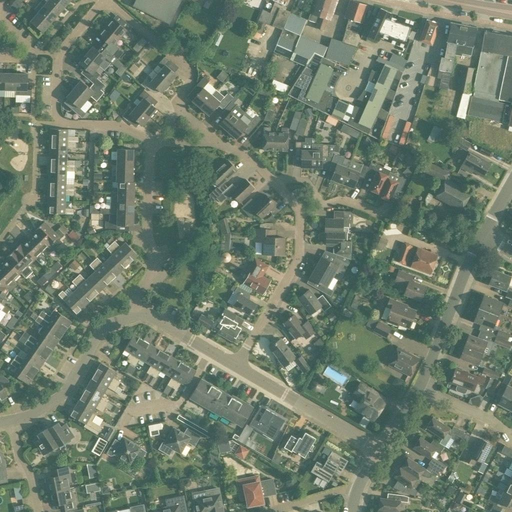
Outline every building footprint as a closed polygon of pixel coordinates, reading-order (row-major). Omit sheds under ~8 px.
[(20,4),(23,1),(21,0),(16,0),(10,8),(16,13),(23,6),(20,4)] [(64,7),(55,0),(49,0),(45,5),(57,16),(64,7)] [(136,0),(133,6),(169,23),(180,0),(136,0)] [(337,0),(314,0),(309,16),(308,20),(317,24),(316,27),(324,30),(327,20),(330,21),(337,0)] [(323,40),(320,52),(327,54),(326,58),(349,65),(360,39),(358,33),(366,6),(350,1),(345,17),(349,19),(346,29),(346,30),(342,42),(331,39),(330,42),(323,40)] [(38,14),(50,24),(57,16),(45,5),(41,2),(34,10),(38,14)] [(270,12),(266,23),(282,30),(282,29),(283,29),(286,22),(285,22),(289,13),(290,12),(273,5),(270,12)] [(266,23),(270,12),(263,9),(254,31),(255,32),(260,34),(261,34),(266,23)] [(397,16),(391,14),(391,13),(380,9),(368,36),(378,41),(379,38),(380,38),(387,41),(405,48),(408,38),(410,31),(411,31),(414,21),(398,16),(397,16)] [(286,22),(283,29),(299,35),(305,20),(289,13),(285,22),(286,22)] [(30,23),(42,33),(50,24),(38,14),(30,23)] [(124,29),(112,19),(105,28),(118,39),(125,32),(127,33),(132,28),(128,24),(124,29)] [(438,25),(427,21),(420,41),(431,45),(438,25)] [(439,89),(447,90),(454,54),(456,43),(455,43),(456,39),(460,40),(463,26),(451,23),(447,42),(444,58),(441,58),(437,79),(441,79),(439,89)] [(456,43),(454,54),(469,57),(469,54),(470,55),(471,46),(472,46),(474,33),(475,28),(463,26),(460,40),(456,39),(455,43),(456,43)] [(114,45),(118,39),(105,28),(98,36),(104,41),(101,46),(106,50),(116,59),(122,52),(114,45)] [(282,29),(282,30),(273,52),(290,59),(296,45),(311,51),(315,42),(299,35),(283,29),(282,29)] [(511,35),(484,31),(483,32),(484,32),(483,33),(481,52),(473,91),(474,92),(473,97),(511,105),(511,35)] [(260,34),(255,32),(253,37),(259,40),(261,34),(260,34)] [(142,38),(138,43),(143,47),(147,42),(142,38)] [(93,47),(85,56),(98,66),(102,62),(107,67),(110,63),(117,69),(121,65),(109,54),(105,58),(93,47)] [(314,53),(308,61),(319,66),(314,77),(314,78),(326,83),(334,87),(334,88),(334,86),(335,85),(335,83),(336,82),(336,81),(337,80),(338,79),(339,77),(338,77),(330,73),(335,63),(314,53)] [(88,77),(91,79),(90,81),(101,91),(105,86),(97,79),(100,75),(99,74),(100,74),(95,70),(98,66),(85,56),(78,64),(90,74),(88,77)] [(161,68),(156,74),(168,84),(176,75),(164,65),(167,61),(163,57),(156,65),(161,68)] [(133,72),(138,67),(133,63),(128,68),(133,72)] [(385,64),(385,65),(380,74),(372,71),(372,70),(371,70),(367,81),(368,82),(368,81),(376,84),(388,89),(393,78),(400,81),(403,72),(385,64)] [(474,69),(462,66),(457,92),(463,93),(456,117),(464,119),(471,94),(469,93),(474,69)] [(314,77),(302,72),(297,79),(311,86),(303,103),(314,108),(320,96),(329,100),(330,97),(331,97),(332,94),(323,90),(326,83),(314,78),(314,77)] [(16,91),(17,75),(6,74),(5,90),(16,90),(16,91)] [(169,87),(168,85),(168,84),(156,74),(151,79),(147,75),(140,83),(145,87),(148,83),(160,93),(164,89),(166,90),(169,87)] [(27,91),(27,75),(17,75),(16,91),(16,90),(15,96),(31,97),(32,91),(27,91)] [(211,96),(216,90),(207,84),(209,81),(204,77),(195,88),(200,92),(192,102),(200,109),(211,96)] [(271,88),(286,92),(288,84),(273,80),(271,88)] [(103,93),(101,91),(90,81),(89,82),(92,84),(89,88),(81,81),(74,90),(86,100),(90,96),(97,102),(104,93),(103,93)] [(376,84),(372,94),(364,90),(364,89),(363,91),(362,93),(360,95),(359,97),(357,99),(356,99),(357,100),(357,99),(367,104),(379,109),(379,108),(384,97),(393,101),(396,92),(388,89),(376,84)] [(261,86),(259,92),(265,95),(267,88),(261,86)] [(114,89),(108,98),(114,101),(120,92),(114,89)] [(79,108),(86,100),(74,90),(66,98),(74,105),(71,110),(81,118),(85,114),(79,108)] [(140,101),(135,106),(149,118),(156,109),(145,99),(148,95),(143,90),(136,98),(140,101)] [(209,116),(218,105),(224,110),(230,102),(230,101),(233,97),(228,93),(224,97),(216,90),(211,96),(200,109),(209,116)] [(348,105),(331,97),(330,97),(329,100),(320,96),(314,108),(323,113),(326,107),(333,110),(330,116),(341,122),(344,115),(350,117),(347,124),(356,129),(362,116),(352,112),(351,114),(345,112),(348,105)] [(471,97),(467,115),(509,125),(509,124),(511,124),(511,105),(473,97),(471,97)] [(219,125),(228,132),(244,113),(230,102),(224,110),(221,113),(226,117),(219,125)] [(355,106),(352,112),(362,116),(356,129),(367,135),(375,117),(386,121),(389,113),(379,108),(379,109),(367,104),(364,110),(355,106)] [(142,126),(149,118),(135,106),(131,111),(128,108),(121,116),(126,120),(130,116),(142,126)] [(264,121),(270,123),(274,112),(272,111),(268,110),(264,121)] [(252,120),(244,113),(228,132),(236,139),(243,131),(248,135),(261,119),(256,115),(252,120)] [(337,121),(328,117),(325,121),(334,126),(337,121)] [(290,129),(295,131),(299,120),(293,118),(290,129)] [(300,118),(295,133),(302,136),(307,121),(300,118)] [(460,135),(467,137),(471,123),(465,121),(460,135)] [(343,124),(340,130),(356,138),(359,132),(343,124)] [(446,132),(433,126),(427,140),(433,142),(435,138),(439,136),(444,139),(446,132)] [(275,151),(275,133),(270,133),(271,128),(264,128),(264,133),(263,133),(263,151),(275,151)] [(281,128),(281,133),(275,133),(275,151),(287,152),(287,134),(287,128),(281,128)] [(68,130),(50,129),(49,141),(78,142),(78,137),(68,137),(68,130)] [(300,168),(311,168),(311,151),(312,145),(313,138),(305,138),(305,142),(296,142),(295,156),(301,156),(300,168)] [(466,152),(471,144),(460,138),(456,145),(466,152)] [(82,148),(82,144),(78,144),(78,142),(49,141),(49,154),(67,154),(67,148),(82,148)] [(312,145),(311,151),(311,168),(321,169),(322,157),(332,158),(333,152),(334,146),(312,145)] [(111,152),(116,152),(116,161),(133,161),(133,150),(117,150),(117,147),(111,147),(111,152)] [(481,148),(479,152),(490,158),(492,153),(481,148)] [(482,177),(490,164),(469,152),(460,168),(468,172),(469,170),(482,177)] [(67,161),(67,154),(49,154),(49,166),(75,166),(80,167),(80,161),(67,161)] [(331,179),(342,184),(351,160),(334,154),(329,166),(335,168),(331,179)] [(111,165),(116,165),(116,171),(132,172),(133,161),(116,161),(111,160),(111,165)] [(208,195),(211,202),(227,188),(223,183),(236,171),(226,160),(208,177),(217,186),(212,191),(208,195)] [(368,167),(351,160),(342,184),(354,188),(358,177),(364,179),(368,167)] [(420,173),(421,171),(444,182),(435,198),(461,211),(470,193),(446,180),(449,172),(424,161),(423,164),(419,163),(417,167),(416,167),(415,171),(420,173)] [(379,196),(390,171),(370,162),(369,168),(368,167),(364,179),(365,179),(362,187),(379,194),(378,196),(379,196)] [(75,166),(49,166),(48,178),(66,178),(66,172),(75,172),(75,171),(75,166)] [(403,174),(407,178),(411,174),(407,169),(403,174)] [(116,171),(116,178),(110,178),(110,182),(118,183),(118,182),(132,183),(132,172),(116,171)] [(390,171),(379,196),(390,201),(397,204),(403,192),(401,191),(406,180),(390,173),(390,171)] [(66,178),(48,178),(48,190),(74,191),(74,185),(66,185),(66,178)] [(227,188),(211,202),(212,203),(216,199),(220,203),(225,198),(230,193),(239,203),(254,189),(245,179),(236,188),(232,184),(227,188)] [(112,188),(112,192),(117,192),(117,193),(133,193),(134,183),(132,183),(118,182),(118,183),(118,188),(112,188)] [(74,191),(48,190),(47,202),(65,202),(66,196),(74,196),(74,191)] [(117,192),(112,192),(111,192),(110,203),(117,204),(133,204),(133,193),(117,193),(117,192)] [(239,210),(240,213),(243,211),(250,219),(256,214),(261,219),(275,206),(264,195),(256,203),(251,198),(241,209),(239,210)] [(73,209),(65,209),(65,202),(47,202),(47,214),(65,214),(73,215),(73,209)] [(109,214),(133,214),(133,204),(117,204),(110,203),(110,209),(100,208),(100,213),(109,213),(109,214)] [(90,207),(90,220),(100,219),(99,206),(90,207)] [(342,233),(342,228),(349,228),(349,212),(344,212),(343,218),(335,217),(335,220),(325,219),(325,233),(342,233)] [(132,226),(133,214),(109,214),(109,222),(105,222),(105,229),(117,229),(117,226),(132,226)] [(218,219),(221,233),(229,232),(227,217),(218,219)] [(432,220),(431,224),(447,230),(450,222),(443,220),(442,223),(432,220)] [(44,222),(36,231),(50,245),(59,237),(60,239),(64,235),(58,229),(55,233),(44,222)] [(256,242),(256,254),(284,255),(284,238),(272,237),(272,230),(259,229),(255,229),(254,242),(256,242)] [(50,246),(50,245),(36,231),(36,232),(29,239),(47,257),(54,250),(50,246)] [(351,255),(352,241),(344,241),(344,233),(342,233),(325,233),(326,233),(326,246),(334,246),(334,248),(335,248),(335,254),(351,255)] [(218,249),(229,249),(229,234),(218,234),(218,249)] [(21,245),(35,260),(40,255),(42,257),(45,255),(47,257),(29,239),(22,246),(21,245)] [(115,242),(111,246),(128,264),(137,256),(125,243),(121,248),(115,242)] [(386,245),(378,242),(376,248),(383,250),(386,245)] [(128,264),(111,246),(110,247),(107,243),(104,246),(107,250),(113,255),(108,260),(119,273),(128,264)] [(407,258),(411,246),(403,243),(396,261),(430,274),(437,255),(417,248),(413,260),(407,258)] [(35,260),(21,245),(13,252),(28,267),(35,260)] [(33,272),(28,267),(13,252),(6,258),(7,260),(21,273),(26,278),(33,272)] [(321,257),(315,268),(332,277),(335,272),(337,274),(338,272),(342,274),(347,264),(335,257),(332,263),(321,257)] [(93,262),(111,281),(119,273),(108,260),(103,264),(97,258),(93,262)] [(0,266),(13,281),(21,273),(7,260),(0,266)] [(74,271),(80,266),(75,260),(69,265),(74,271)] [(244,283),(261,293),(269,281),(259,275),(261,272),(263,273),(266,267),(255,260),(249,271),(251,272),(244,283)] [(90,277),(102,289),(111,281),(93,262),(90,266),(96,272),(90,277)] [(17,286),(13,281),(0,266),(0,281),(9,291),(11,292),(17,286)] [(333,292),(326,287),(332,277),(315,268),(309,278),(320,284),(317,290),(330,297),(333,292)] [(511,277),(494,270),(488,284),(507,292),(505,297),(511,299),(511,287),(507,285),(511,277)] [(399,271),(394,282),(407,286),(404,293),(420,299),(425,286),(411,281),(412,276),(399,271)] [(76,279),(93,297),(102,289),(90,277),(86,281),(80,275),(76,279)] [(73,293),(85,306),(93,297),(76,279),(73,282),(78,288),(73,293)] [(0,303),(0,304),(3,300),(9,291),(0,281),(0,303)] [(49,285),(45,290),(50,294),(54,290),(49,285)] [(298,299),(310,315),(320,307),(324,312),(331,306),(322,295),(317,300),(309,290),(298,299)] [(76,314),(85,306),(73,293),(68,297),(62,291),(58,295),(76,314)] [(249,315),(255,304),(239,294),(232,305),(249,315)] [(358,297),(354,295),(349,306),(356,309),(359,301),(357,300),(358,297)] [(486,297),(481,309),(497,316),(502,303),(486,297)] [(391,308),(386,321),(397,325),(398,323),(409,328),(415,311),(400,305),(400,303),(389,299),(387,306),(391,308)] [(0,310),(7,315),(10,311),(0,304),(0,303),(0,310)] [(497,316),(481,309),(479,308),(474,321),(491,328),(495,315),(497,316)] [(219,323),(222,324),(217,334),(230,341),(233,337),(235,338),(241,329),(241,328),(236,326),(238,324),(233,321),(236,316),(225,309),(221,315),(223,316),(223,317),(222,317),(221,319),(222,319),(219,323)] [(42,312),(39,317),(63,334),(71,322),(54,310),(49,317),(42,312)] [(35,321),(39,317),(34,313),(30,318),(35,321)] [(213,322),(201,315),(197,323),(208,330),(213,322)] [(283,324),(295,339),(301,334),(306,340),(316,332),(307,321),(302,325),(294,315),(283,324)] [(391,328),(378,321),(379,319),(372,315),(366,326),(374,330),(373,332),(386,339),(391,328)] [(41,335),(56,345),(63,334),(39,317),(35,321),(43,327),(38,333),(41,335)] [(7,327),(11,330),(15,325),(10,322),(7,327)] [(510,335),(498,330),(495,337),(507,342),(507,341),(510,335)] [(24,332),(21,336),(27,340),(30,336),(24,332)] [(27,340),(49,355),(56,345),(41,335),(37,341),(30,336),(27,340)] [(126,361),(130,364),(144,341),(133,335),(124,350),(130,354),(126,361)] [(464,346),(482,353),(485,347),(489,348),(492,342),(487,340),(486,341),(468,335),(468,337),(467,337),(466,337),(464,341),(465,342),(464,346)] [(27,340),(21,336),(19,341),(24,345),(27,340)] [(510,349),(511,343),(511,342),(507,341),(507,342),(495,337),(493,342),(510,349)] [(270,348),(284,367),(295,358),(280,339),(270,348)] [(324,344),(320,339),(315,343),(318,348),(324,344)] [(27,355),(42,365),(49,355),(27,340),(24,345),(31,349),(27,355)] [(145,362),(154,347),(144,341),(130,364),(135,366),(139,359),(145,362)] [(484,362),(479,360),(482,353),(464,346),(463,350),(462,349),(461,350),(459,354),(460,355),(461,355),(460,358),(477,364),(477,366),(482,368),(484,362)] [(147,383),(165,353),(154,347),(145,362),(151,366),(147,373),(143,380),(147,383)] [(388,365),(409,376),(419,358),(397,347),(388,365)] [(166,375),(175,359),(165,353),(147,383),(152,386),(156,379),(160,371),(166,375)] [(13,360),(35,375),(42,365),(27,355),(23,360),(16,355),(13,360)] [(303,373),(310,369),(301,357),(295,362),(303,373)] [(320,367),(327,365),(324,357),(318,359),(320,367)] [(172,388),(185,365),(175,359),(166,375),(172,378),(167,386),(163,393),(168,395),(172,388)] [(28,385),(35,375),(13,360),(10,364),(18,369),(14,375),(28,385)] [(100,364),(94,374),(117,387),(121,389),(123,385),(112,378),(116,372),(100,364)] [(129,365),(126,372),(132,375),(135,369),(129,365)] [(196,371),(185,365),(172,388),(177,391),(181,384),(187,387),(196,371)] [(497,380),(500,374),(484,368),(481,374),(497,380)] [(478,377),(455,369),(450,382),(473,391),(476,382),(483,384),(485,378),(478,375),(478,377)] [(0,400),(7,397),(0,385),(5,383),(7,384),(9,381),(0,374),(0,400)] [(117,387),(94,374),(88,384),(104,393),(107,388),(114,392),(117,387)] [(498,404),(510,410),(511,405),(511,388),(511,385),(511,376),(507,374),(501,386),(506,388),(498,404)] [(189,398),(207,408),(218,389),(201,379),(189,398)] [(315,390),(318,389),(320,386),(319,383),(316,381),(313,382),(311,384),(312,388),(315,390)] [(490,393),(495,395),(501,383),(496,381),(490,393)] [(104,393),(88,384),(82,395),(108,410),(109,410),(105,408),(107,403),(100,399),(104,393)] [(352,398),(360,403),(356,409),(373,420),(383,405),(371,398),(374,393),(361,384),(352,398)] [(231,397),(218,389),(207,408),(220,416),(221,415),(224,417),(236,397),(232,395),(231,397)] [(108,410),(82,395),(76,406),(91,414),(95,408),(106,415),(108,410)] [(253,408),(236,397),(224,417),(242,427),(253,408)] [(118,408),(112,405),(109,410),(115,414),(118,408)] [(95,416),(91,414),(76,406),(70,416),(85,425),(84,427),(97,435),(101,428),(91,423),(95,416)] [(256,414),(249,426),(265,436),(267,432),(275,437),(283,423),(275,418),(277,416),(265,409),(261,417),(256,414)] [(178,415),(176,419),(214,441),(216,438),(178,415)] [(439,443),(433,440),(444,447),(445,447),(450,439),(459,443),(464,433),(454,428),(453,430),(433,418),(426,429),(442,439),(439,443)] [(158,434),(157,429),(162,428),(161,422),(147,425),(150,436),(158,434)] [(48,429),(47,429),(61,451),(65,449),(66,442),(72,438),(69,434),(71,432),(66,424),(61,428),(58,424),(48,430),(48,429)] [(104,439),(109,442),(115,431),(111,428),(104,439)] [(185,445),(189,444),(194,447),(200,436),(187,428),(183,434),(174,429),(165,444),(162,442),(158,450),(169,456),(173,449),(180,454),(185,445)] [(60,450),(61,451),(47,429),(37,435),(40,439),(35,443),(40,451),(42,449),(45,454),(51,451),(57,452),(60,450)] [(243,430),(237,440),(244,444),(250,434),(243,430)] [(285,448),(294,453),(295,452),(305,458),(309,452),(311,453),(314,447),(312,445),(315,439),(305,433),(301,439),(300,438),(298,440),(291,437),(285,448)] [(100,455),(107,442),(99,438),(92,451),(100,455)] [(115,440),(106,454),(110,457),(115,456),(115,455),(130,464),(135,455),(142,459),(146,452),(124,439),(121,443),(115,440)] [(444,447),(433,440),(430,445),(420,439),(414,449),(430,459),(435,451),(439,454),(444,447)] [(473,465),(476,460),(483,463),(492,445),(481,440),(475,453),(469,450),(464,461),(473,465)] [(219,453),(230,451),(228,441),(217,443),(219,453)] [(244,459),(249,450),(241,445),(236,454),(244,459)] [(511,457),(511,455),(511,448),(503,445),(500,452),(511,457)] [(324,466),(317,461),(311,471),(328,482),(334,472),(340,475),(348,461),(332,452),(324,466)] [(433,458),(428,466),(429,466),(427,470),(409,459),(402,469),(401,469),(418,479),(422,474),(428,478),(430,478),(432,474),(436,477),(439,472),(442,474),(447,466),(433,458)] [(95,466),(87,465),(89,479),(98,477),(95,466)] [(49,484),(51,492),(70,488),(69,483),(71,482),(68,467),(56,469),(57,476),(49,478),(50,484),(49,484)] [(395,478),(398,480),(407,487),(403,493),(415,496),(417,491),(415,489),(421,481),(418,479),(401,469),(395,478)] [(501,478),(511,483),(511,474),(511,478),(503,474),(501,478)] [(258,477),(247,479),(248,485),(238,487),(241,500),(246,499),(248,507),(263,503),(262,497),(276,494),(273,480),(259,483),(258,477)] [(503,491),(511,495),(511,483),(501,478),(500,480),(500,482),(507,485),(503,491)] [(100,491),(99,483),(86,485),(87,493),(100,491)] [(71,494),(70,488),(51,492),(52,499),(53,499),(54,505),(63,504),(64,511),(76,509),(73,493),(71,494)] [(222,511),(218,489),(204,492),(205,498),(194,500),(196,511),(222,511)] [(462,502),(465,493),(459,491),(455,500),(462,502)] [(494,504),(499,506),(500,507),(502,503),(511,508),(511,495),(503,491),(503,492),(499,500),(496,498),(493,504),(494,504)] [(377,510),(377,511),(388,511),(398,511),(400,502),(408,503),(408,498),(395,495),(395,500),(380,498),(378,510),(377,510)] [(167,508),(153,511),(186,511),(183,496),(173,498),(174,501),(166,503),(167,508)]
